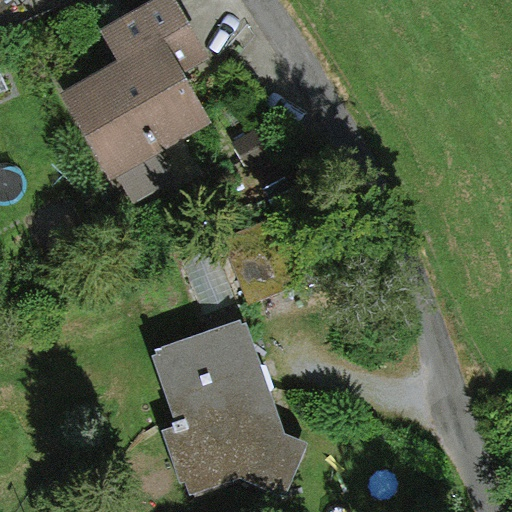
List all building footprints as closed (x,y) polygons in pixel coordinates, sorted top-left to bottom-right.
[(121,70),(63,103),(111,189),(120,184),(162,160),(213,132),(185,83),(212,69),(172,0),(167,0),(102,37),(121,70)] [(0,69),(0,95),(9,92),(0,69)] [(270,205),(290,197),(270,147),(241,159),(249,177),(257,174),(270,205)] [(162,160),(120,184),(133,207),(175,184),(162,160)] [(247,307),(307,285),(283,219),(223,241),(247,307)] [(204,316),(235,305),(217,256),(186,268),(204,316)] [(246,328),(153,359),(179,435),(165,440),(187,504),(241,485),(286,504),(308,452),(285,443),(246,328)]
